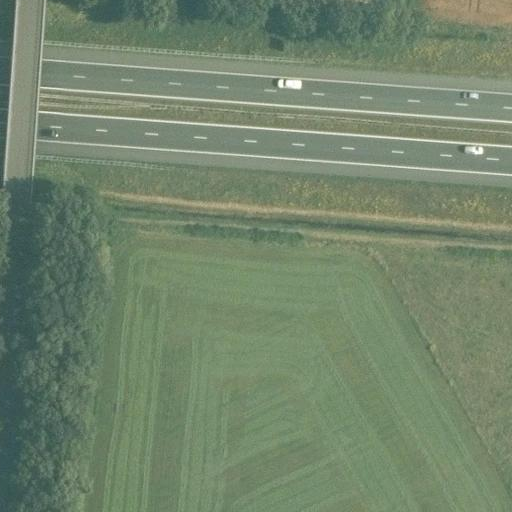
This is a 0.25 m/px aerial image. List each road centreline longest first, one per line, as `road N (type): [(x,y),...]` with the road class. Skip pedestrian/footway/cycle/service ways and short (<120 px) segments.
road 1 (motorway): [(511,111),(0,74)]
road 2 (motorway): [(0,124),(511,161)]
road 3 (unclassified): [(0,431),(31,0)]
